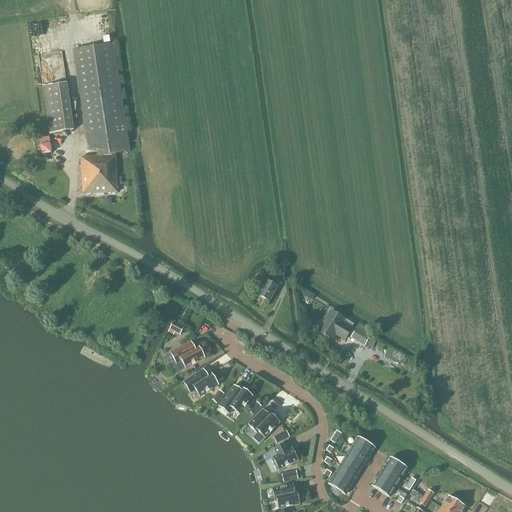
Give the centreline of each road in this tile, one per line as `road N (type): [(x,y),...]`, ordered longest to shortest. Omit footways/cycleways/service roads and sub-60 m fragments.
road 1 (unclassified): [(511,489),(0,177)]
road 2 (residential): [(342,511),(320,483),(317,409),(239,358),(225,343),(227,331)]
road 3 (track): [(70,0),(73,23),(65,31),(84,145),(76,153),(68,220)]
